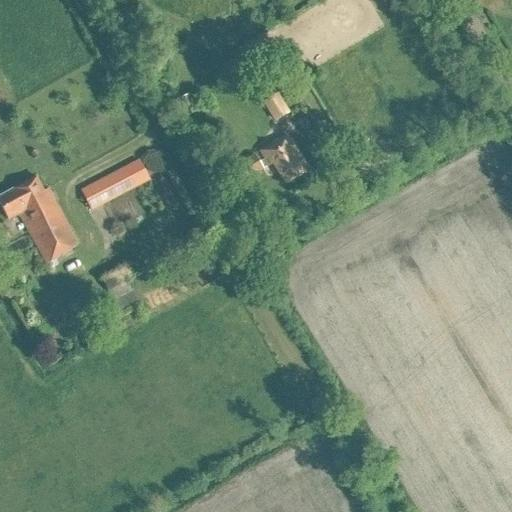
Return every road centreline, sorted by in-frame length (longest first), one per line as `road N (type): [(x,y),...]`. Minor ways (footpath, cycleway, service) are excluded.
road 1 (track): [(87,0),(148,105),(152,145),(63,184)]
road 2 (track): [(511,111),(380,178),(355,166),(310,101)]
road 3 (unclassified): [(511,110),(447,0)]
